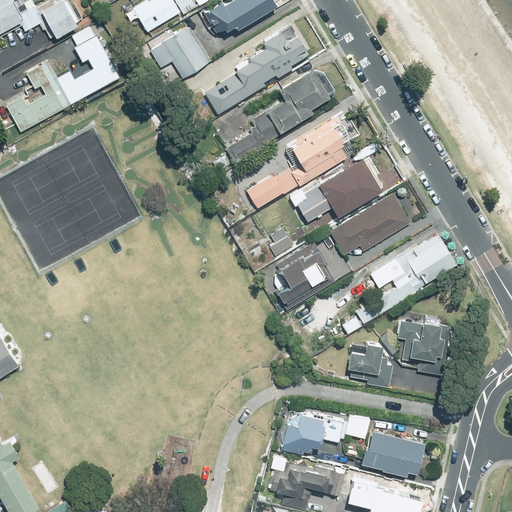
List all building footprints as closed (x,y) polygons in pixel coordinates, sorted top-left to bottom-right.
[(19,130),(119,75),(103,47),(107,45),(100,33),(95,36),(89,25),(80,29),(77,23),(75,24),(61,0),(54,0),(53,0),(44,0),(35,5),(31,0),(28,0),(25,2),(23,0),(0,0),(0,51),(7,48),(1,35),(21,24),(24,31),(39,23),(42,29),(45,27),(54,44),(71,34),(77,45),(74,47),(82,61),(88,59),(92,67),(73,77),(69,69),(57,75),(49,61),(26,73),(34,87),(40,84),(45,93),(25,103),(20,95),(0,106),(0,121),(4,129),(16,123),(19,130)] [(204,0),(147,0),(148,0),(147,0),(142,0),(131,7),(147,31),(180,10),(182,14),(204,0)] [(221,0),(202,11),(214,31),(222,26),(224,29),(232,24),(234,27),(275,3),(273,0),(227,0),(223,3),(221,0)] [(262,80),(274,73),(275,76),(291,68),(289,63),(306,54),(291,23),(232,54),(241,72),(206,90),(216,110),(264,85),(262,80)] [(159,66),(170,59),(182,78),(208,61),(185,26),(148,50),(159,66)] [(312,111),(309,106),(335,91),(321,68),(314,72),(310,66),(275,88),(282,99),(252,117),(262,133),(255,137),(261,147),(285,132),(283,129),(312,111)] [(346,155),(340,144),(359,133),(351,120),(349,122),(346,117),(339,121),(335,114),(288,143),(299,162),(273,178),(270,174),(243,190),(255,209),(283,192),(284,193),(346,155)] [(316,178),(288,196),(293,204),(296,202),(306,219),(330,204),(337,216),(380,188),(359,155),(348,162),(318,181),(316,178)] [(362,250),(409,221),(392,193),(347,220),(346,219),(329,229),(344,254),(359,244),(362,250)] [(395,239),(413,269),(447,250),(429,219),(395,239)] [(293,242),(283,227),(270,235),(275,243),(270,246),(275,255),(293,242)] [(327,264),(313,240),(276,263),(284,274),(275,280),(279,286),(272,290),(284,310),(326,284),(317,270),(327,264)] [(348,332),(361,324),(355,315),(342,324),(348,332)] [(404,320),(399,319),(397,336),(404,336),(402,358),(418,360),(417,370),(442,373),(443,363),(432,362),(433,354),(439,354),(441,335),(436,335),(437,324),(410,322),(410,316),(405,316),(404,320)] [(0,373),(19,362),(0,331),(0,373)] [(388,331),(379,339),(390,352),(400,345),(388,331)] [(378,363),(380,346),(350,342),(347,367),(354,367),(353,382),(389,386),(392,364),(378,363)] [(325,417),(302,412),(285,419),(279,447),(300,452),(301,449),(306,450),(307,444),(317,446),(319,436),(338,440),(339,432),(365,437),(369,417),(349,413),(348,417),(326,412),(325,417)] [(365,445),(363,444),(358,461),(404,473),(405,469),(415,472),(423,442),(369,428),(365,445)] [(0,434),(0,485),(15,511),(20,511),(40,501),(13,454),(19,450),(9,433),(2,437),(0,434)] [(276,454),(270,488),(300,494),(302,484),(323,489),(324,483),(331,485),(335,467),(314,463),(313,468),(305,466),(306,460),(276,454)] [(337,465),(331,492),(370,501),(367,511),(413,511),(415,506),(404,503),(407,492),(398,490),(394,482),(385,487),(377,485),(378,480),(354,474),(355,470),(337,465)] [(77,511),(67,497),(42,511),(77,511)]
